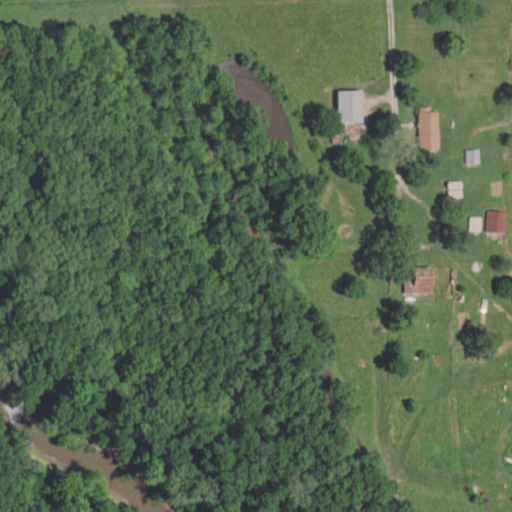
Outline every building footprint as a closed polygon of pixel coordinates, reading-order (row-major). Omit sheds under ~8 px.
[(364,118),(364,87),(339,87),(340,119),(364,118)] [(440,108),(432,108),(432,104),(420,104),(421,147),(441,146),(440,108)] [(480,160),(480,146),(466,146),(467,161),(480,160)] [(506,230),(507,209),(488,208),(487,229),(506,230)] [(435,289),(434,268),(403,269),(404,291),(435,289)]
